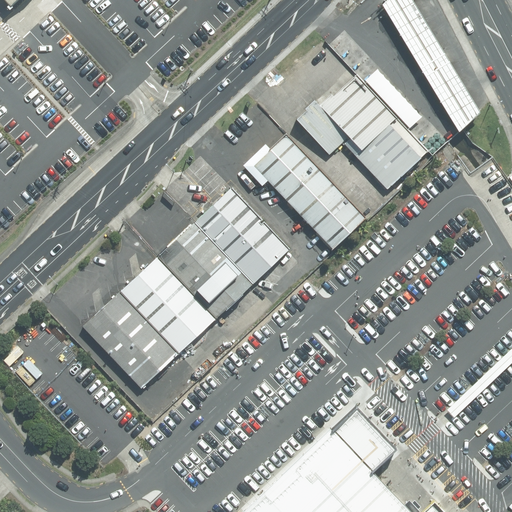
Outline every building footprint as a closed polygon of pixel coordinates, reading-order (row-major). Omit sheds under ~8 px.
[(0,0),(7,8),(16,0),(0,0)] [(475,111),(408,0),(386,0),(380,7),(455,131),(475,111)] [(426,152),(354,77),(332,98),(329,96),(316,108),(310,103),(302,111),(303,113),(293,123),(329,156),(345,139),(390,186),(426,152)] [(363,220),(283,136),(250,168),(329,251),(363,220)] [(288,251),(229,190),(192,224),(251,286),(288,251)] [(251,286),(192,224),(156,258),(215,320),(251,286)] [(215,320),(156,258),(118,293),(177,355),(215,320)] [(177,355),(118,293),(80,328),(137,388),(139,390),(177,355)] [(511,343),(424,426),(432,435),(511,360),(511,343)] [(442,511),(433,502),(425,511),(423,511),(409,511),(372,469),(396,448),(355,404),(238,511),(442,511)]
